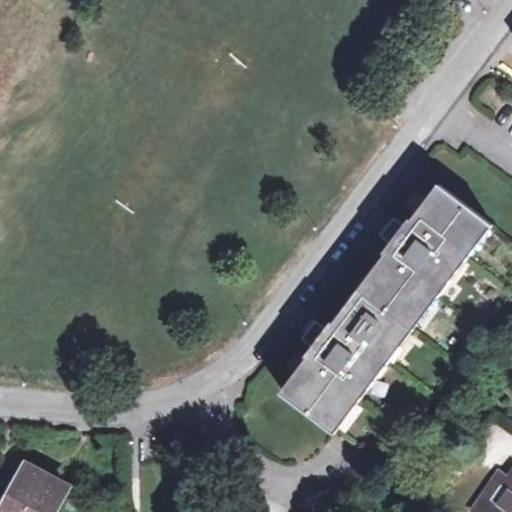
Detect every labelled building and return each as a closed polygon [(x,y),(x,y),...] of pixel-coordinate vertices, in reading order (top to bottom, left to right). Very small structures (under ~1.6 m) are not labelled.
[(328,332),(315,350),(283,392),(337,432),(493,227),(439,186),(406,229),(393,246),(328,332)] [(393,246),(406,229),(394,219),(381,237),(393,246)] [(315,350),(328,332),(316,323),(303,341),(315,350)] [(1,511),(56,511),(69,489),(26,467),(1,511)] [(511,511),(511,472),(507,480),(499,474),(473,511),(511,511)]
